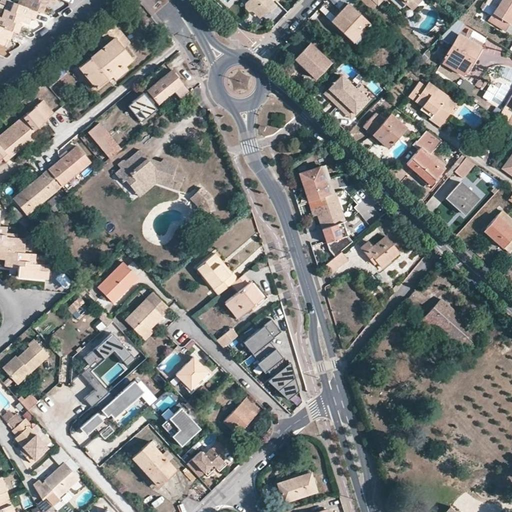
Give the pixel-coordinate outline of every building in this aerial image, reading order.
[(17,0),(16,3),(37,11),(41,12),(44,5),(42,4),(43,1),(52,4),(53,0),(17,0)] [(272,0),(273,0),(275,1),(275,0),(247,0),(244,4),(243,9),(246,11),(253,12),(256,15),(261,15),(265,12),(270,12),(275,6),(272,2),(272,0)] [(377,5),(371,0),(361,0),(372,10),(377,5)] [(371,0),(377,5),(381,0),(398,0),(404,6),(410,11),(420,0),(371,0)] [(390,0),(390,1),(400,10),(404,6),(398,0),(390,0)] [(511,0),(499,0),(487,21),(504,32),(511,18),(511,0)] [(8,11),(3,9),(0,16),(0,25),(13,31),(16,32),(19,25),(16,24),(17,21),(28,24),(30,18),(34,19),(37,11),(16,3),(12,1),(8,11)] [(346,3),(331,20),(353,42),(363,31),(366,33),(371,27),(346,3)] [(106,78),(105,76),(122,62),(123,64),(130,58),(122,47),(115,38),(122,33),(114,24),(100,35),(101,37),(107,43),(78,67),(95,87),(106,78)] [(0,43),(3,45),(6,39),(9,40),(13,31),(0,25),(0,43)] [(465,70),(467,71),(480,48),(458,35),(459,32),(450,26),(439,38),(450,44),(442,57),(444,58),(441,63),(462,75),(465,70)] [(122,33),(115,38),(122,47),(129,41),(122,33)] [(314,78),(329,62),(321,55),(326,49),(315,38),(310,44),(309,43),(294,59),(314,78)] [(375,75),(379,69),(364,58),(360,64),(375,75)] [(123,64),(122,62),(105,76),(106,78),(110,74),(114,79),(127,68),(123,64)] [(52,75),(57,80),(65,73),(60,68),(52,75)] [(143,91),(127,104),(134,113),(138,109),(145,117),(156,107),(151,102),(155,99),(158,102),(174,90),(181,98),(189,92),(171,70),(147,89),(148,91),(145,94),(143,91)] [(354,87),(341,74),(327,88),(335,95),(330,99),(336,105),(354,87)] [(57,80),(52,75),(45,81),(49,86),(57,80)] [(469,93),(473,85),(463,80),(459,89),(469,93)] [(407,97),(421,107),(442,122),(454,103),(427,83),(424,87),(417,82),(407,97)] [(353,113),(367,100),(354,87),(336,105),(341,111),(346,106),(353,113)] [(330,99),(335,95),(327,88),(323,92),(330,99)] [(52,112),(42,100),(9,127),(23,144),(42,128),(38,124),(52,112)] [(353,113),(346,106),(341,111),(349,118),(353,113)] [(429,117),(427,119),(438,127),(442,122),(421,107),(419,110),(429,117)] [(138,109),(134,113),(140,120),(145,117),(138,109)] [(404,127),(390,114),(383,121),(375,113),(363,127),(386,148),(404,127)] [(120,148),(109,136),(98,122),(87,131),(87,132),(108,157),(120,148)] [(23,144),(9,127),(0,134),(0,156),(3,160),(23,144)] [(116,130),(109,136),(120,148),(126,143),(116,130)] [(429,184),(441,170),(426,156),(440,141),(425,130),(413,142),(419,148),(406,164),(429,184)] [(87,132),(83,136),(104,161),(108,157),(87,132)] [(48,168),(61,185),(89,161),(76,145),(67,152),(60,158),(48,168)] [(58,156),(60,158),(67,152),(65,150),(58,156)] [(176,163),(162,159),(160,162),(146,157),(139,150),(125,162),(124,161),(122,160),(120,160),(119,161),(117,162),(117,164),(120,168),(115,173),(122,181),(124,178),(131,186),(144,175),(152,177),(154,181),(178,190),(183,175),(173,171),(176,163)] [(511,151),(500,169),(511,177),(511,151)] [(464,158),(460,155),(453,164),(457,167),(464,158)] [(473,165),(464,158),(457,167),(453,171),(461,178),(473,165)] [(330,178),(325,163),(320,165),(324,180),(330,178)] [(324,180),(320,165),(307,169),(299,172),(304,187),(324,180)] [(54,189),(42,173),(13,198),(25,213),(54,189)] [(152,177),(144,175),(131,186),(138,195),(154,181),(152,177)] [(335,192),(330,178),(324,180),(329,194),(335,192)] [(449,178),(437,192),(444,198),(456,184),(449,178)] [(329,194),(324,180),(304,187),(309,201),(314,199),(329,194)] [(459,182),(445,198),(462,214),(477,198),(459,182)] [(481,201),(486,195),(476,186),(471,192),(481,201)] [(210,197),(199,187),(190,197),(197,204),(199,214),(212,212),(210,197)] [(359,207),(362,205),(366,211),(373,207),(362,188),(351,194),(359,207)] [(60,198),(54,192),(44,200),(50,206),(60,198)] [(318,214),(323,227),(343,221),(344,220),(342,213),(335,192),(329,194),(314,199),(318,214)] [(433,212),(443,199),(435,193),(425,206),(433,212)] [(318,214),(314,199),(309,201),(314,216),(318,214)] [(482,231),(501,248),(511,235),(511,220),(501,210),(482,231)] [(347,234),(343,221),(323,227),(327,240),(329,249),(335,255),(341,251),(353,240),(347,234)] [(0,249),(23,252),(24,244),(14,243),(14,237),(5,236),(6,226),(0,225),(0,249)] [(399,251),(385,234),(374,243),(371,239),(361,247),(374,262),(377,260),(382,265),(399,251)] [(0,257),(3,259),(3,265),(18,267),(17,276),(47,279),(48,271),(38,270),(39,263),(29,263),(30,253),(23,252),(0,249),(0,257)] [(348,259),(341,251),(335,255),(325,264),(332,273),(348,259)] [(204,261),(196,267),(217,294),(231,283),(236,279),(214,252),(204,261)] [(138,277),(122,261),(96,286),(112,302),(120,295),(129,286),(138,277)] [(231,283),(237,291),(224,302),(236,317),(262,296),(243,273),(236,279),(231,283)] [(132,288),(129,286),(120,295),(123,298),(132,289),(132,288)] [(168,308),(152,291),(124,320),(140,335),(149,327),(150,326),(168,308)] [(67,309),(72,315),(85,303),(80,297),(67,309)] [(460,356),(480,334),(441,298),(420,320),(425,325),(460,356)] [(112,321),(111,319),(102,310),(95,317),(104,328),(112,321)] [(270,337),(280,329),(271,317),(262,323),(266,328),(262,331),(258,326),(241,340),(251,352),(270,337)] [(262,323),(258,326),(262,331),(266,328),(262,323)] [(140,335),(144,339),(153,331),(149,327),(140,335)] [(216,340),(223,346),(237,335),(234,331),(231,327),(216,340)] [(82,357),(89,364),(93,361),(96,364),(112,349),(126,364),(133,356),(110,331),(82,357)] [(270,337),(251,352),(268,374),(287,359),(281,352),(276,356),(269,348),(274,344),(270,337)] [(2,367),(15,381),(28,369),(30,371),(47,354),(33,338),(27,344),(29,346),(17,358),(15,355),(2,367)] [(192,356),(175,373),(192,390),(209,372),(192,356)] [(287,359),(268,374),(264,376),(276,386),(292,372),(289,357),(287,359)] [(93,361),(79,373),(94,388),(97,392),(104,386),(89,370),(96,364),(93,361)] [(15,381),(17,383),(30,371),(28,369),(15,381)] [(292,372),(276,386),(285,395),(294,385),(292,372)] [(94,427),(99,433),(108,424),(103,419),(109,413),(113,418),(141,393),(131,381),(114,397),(108,391),(92,405),(99,412),(95,415),(94,414),(79,427),(85,434),(94,427)] [(97,392),(94,388),(83,398),(91,406),(92,405),(108,391),(104,386),(97,392)] [(204,401),(209,396),(200,388),(196,392),(204,401)] [(37,400),(30,392),(19,401),(27,410),(37,400)] [(191,396),(187,401),(191,406),(195,410),(200,405),(191,396)] [(212,411),(235,433),(259,409),(246,397),(230,415),(218,404),(212,411)] [(199,428),(180,406),(164,420),(163,427),(179,445),(199,428)] [(9,418),(15,425),(21,418),(15,412),(9,418)] [(32,460),(49,445),(30,423),(31,421),(25,414),(21,418),(15,425),(12,427),(18,433),(15,435),(24,444),(27,448),(24,451),(32,460)] [(99,433),(104,438),(113,430),(108,424),(99,433)] [(149,442),(132,458),(156,484),(158,482),(173,468),(149,442)] [(78,467),(59,446),(55,450),(65,462),(73,471),(78,467)] [(223,460),(210,446),(202,453),(199,449),(185,462),(198,476),(203,471),(212,463),(215,467),(223,460)] [(218,470),(225,463),(223,460),(215,467),(218,470)] [(60,497),(58,495),(78,477),(73,471),(65,462),(41,483),(38,479),(33,484),(42,499),(45,496),(52,504),(60,497)] [(207,475),(215,467),(212,463),(203,471),(207,475)] [(314,490),(308,471),(276,481),(281,500),(314,490)] [(13,511),(7,497),(0,499),(0,511),(13,511)]
